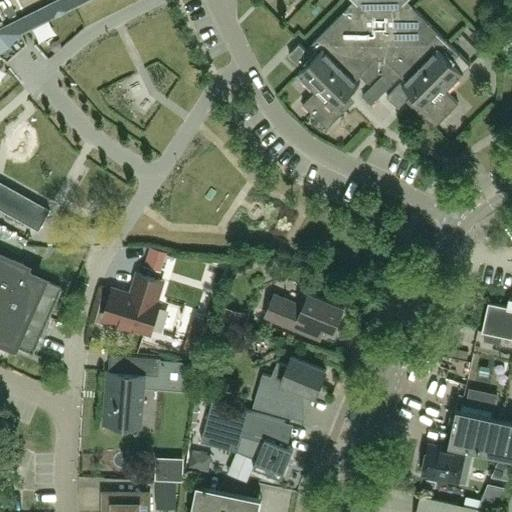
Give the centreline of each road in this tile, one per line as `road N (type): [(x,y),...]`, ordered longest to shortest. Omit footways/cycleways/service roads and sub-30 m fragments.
road 1 (residential): [(460,217),(293,132),(265,98),(221,13)]
road 2 (tertiary): [(339,511),(460,217)]
road 3 (residential): [(70,408),(106,250)]
